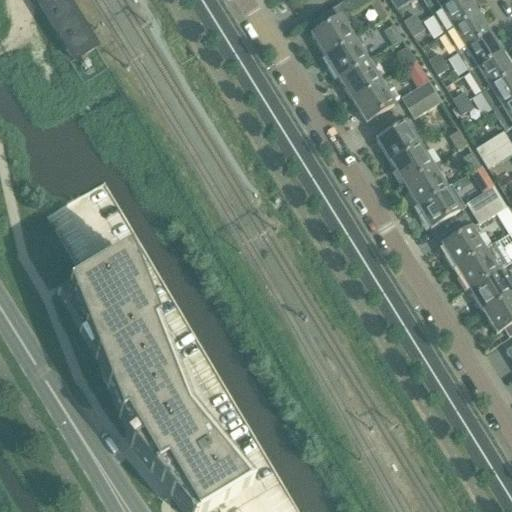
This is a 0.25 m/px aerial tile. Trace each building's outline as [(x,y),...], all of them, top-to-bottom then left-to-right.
[(33,0),(73,64),(75,63),(83,74),(87,77),(91,74),(92,69),(84,57),(95,51),(64,0),(33,0)] [(311,39),(324,60),(352,42),(344,29),(349,27),(346,18),(374,0),(350,0),(312,24),(318,33),(309,39),(310,40),(311,39)] [(387,0),(395,13),(409,4),(406,0),(387,0)] [(420,0),(431,18),(460,0),(420,0)] [(460,0),(431,18),(444,37),(476,18),(464,0),(460,0)] [(403,25),(407,33),(418,26),(413,18),(403,25)] [(443,37),(455,57),(488,37),(476,18),(444,37),(443,37)] [(418,26),(407,33),(412,39),(423,32),(418,26)] [(392,29),(382,35),(391,49),(400,43),(392,29)] [(455,57),(468,77),(500,57),(488,37),(455,57)] [(324,60),(338,82),(366,64),(358,51),(362,49),(357,39),(352,42),(324,60)] [(405,51),(396,57),(405,71),(414,65),(405,51)] [(427,64),(431,71),(442,65),(438,57),(427,64)] [(468,77),(480,96),(511,76),(511,75),(500,57),(468,77)] [(338,82),(351,104),(380,86),(372,73),(376,71),(370,62),(366,64),(338,82)] [(442,65),(431,71),(436,79),(447,72),(442,65)] [(511,76),(480,96),(492,116),(511,103),(511,76)] [(380,86),(351,104),(364,125),(363,126),(364,127),(393,108),(385,96),(390,93),(384,84),(380,86)] [(399,102),(406,113),(433,96),(427,85),(399,102)] [(433,96),(406,113),(413,123),(440,106),(433,96)] [(451,103),(456,110),(467,104),(462,96),(451,103)] [(511,103),(492,116),(504,136),(511,130),(511,103)] [(467,104),(456,110),(460,118),(471,111),(467,104)] [(376,144),(389,165),(418,148),(410,135),(414,132),(408,123),(374,144),(375,145),(376,144)] [(448,141),(456,154),(466,148),(457,135),(448,141)] [(475,152),(481,162),(508,146),(502,136),(475,152)] [(389,165),(403,187),(431,170),(423,157),(428,154),(422,145),(418,148),(389,165)] [(511,152),(508,146),(481,162),(487,172),(511,156),(511,152)] [(471,156),(461,162),(470,176),(479,170),(471,156)] [(403,187),(417,209),(445,192),(437,179),(441,176),(436,167),(431,170),(403,187)] [(445,192),(417,209),(430,230),(428,231),(429,232),(459,214),(451,201),(455,198),(449,189),(445,192)] [(465,208),(471,218),(498,201),(492,191),(465,208)] [(498,201),(471,218),(478,228),(505,211),(498,201)] [(442,250),(455,271),(483,253),(475,240),(479,237),(474,228),(440,249),(440,250),(442,250)] [(455,271),(468,293),(501,272),(510,267),(497,245),(483,253),(455,271)] [(80,282),(56,297),(95,362),(129,450),(150,475),(159,470),(173,495),(169,498),(180,511),(211,511),(216,509),(251,488),(229,462),(223,466),(184,418),(126,272),(132,269),(127,255),(80,282)] [(468,293),(482,315),(510,297),(502,284),(507,282),(501,272),(468,293)] [(511,296),(510,297),(482,315),(495,336),(494,337),(495,338),(503,333),(508,341),(511,338),(511,296)]
